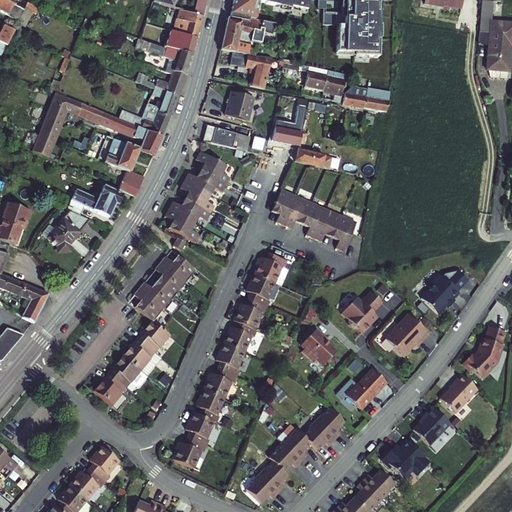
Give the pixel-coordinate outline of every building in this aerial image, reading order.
[(34,7),(19,0),(0,0),(0,11),(17,21),(24,7),(32,11),(34,7)] [(207,0),(196,0),(196,4),(184,1),(182,10),(204,17),(207,0)] [(233,0),(230,15),(250,20),(251,18),(256,19),(257,13),(254,12),(256,2),(259,3),(290,10),(291,6),(307,10),(308,0),(233,0)] [(462,0),(423,0),(423,5),(434,7),(434,5),(460,10),(462,0)] [(493,3),(483,2),(479,44),(487,44),(485,70),(486,80),(503,81),(504,73),(507,73),(509,47),(511,47),(511,25),(491,23),(493,3)] [(381,26),(382,3),(346,3),(345,15),(342,15),(335,15),(335,27),(338,27),(337,54),(356,54),(355,57),(381,58),(381,38),(379,38),(379,26),(381,26)] [(187,23),(179,50),(193,54),(204,17),(182,10),(180,10),(177,20),(187,23)] [(250,20),(229,15),(226,30),(240,33),(252,36),(253,32),(265,35),(267,29),(260,28),(262,20),(251,17),(250,20)] [(6,23),(0,38),(0,40),(13,46),(20,29),(6,23)] [(240,33),(226,30),(221,49),(249,54),(257,55),(259,47),(238,42),(240,33)] [(186,78),(193,54),(179,50),(162,45),(160,55),(177,60),(173,74),(186,78)] [(257,55),(249,54),(246,67),(253,68),(252,73),(254,74),(252,86),(266,89),(272,58),(257,55)] [(314,72),(311,71),(307,86),(326,92),(330,77),(325,76),(327,70),(316,67),(314,72)] [(179,96),(186,78),(173,74),(169,84),(157,80),(155,87),(179,96)] [(347,81),(330,77),(326,92),(344,96),(346,92),(349,93),(350,86),(347,85),(347,81)] [(172,118),(179,96),(155,87),(147,108),(149,109),(172,118)] [(356,96),(348,95),(346,105),(368,109),(371,91),(357,89),(356,96)] [(392,94),(371,91),(368,109),(389,113),(392,94)] [(245,95),(234,92),(227,115),(238,118),(245,95)] [(258,99),(245,95),(238,118),(251,122),(258,99)] [(153,159),(163,140),(136,129),(55,96),(50,107),(68,115),(144,143),(140,153),(153,159)] [(49,162),(68,115),(50,107),(37,141),(28,137),(22,151),(49,162)] [(279,123),(275,141),(300,147),(301,143),(303,136),(309,109),(302,107),(297,127),(279,123)] [(163,140),(172,118),(149,109),(142,126),(138,124),(136,129),(163,140)] [(250,129),(221,120),(214,145),(247,152),(252,137),(249,136),(250,129)] [(106,158),(113,138),(107,136),(100,156),(106,158)] [(265,150),(267,138),(256,136),(254,148),(265,150)] [(130,177),(140,153),(114,142),(112,148),(124,152),(120,162),(109,157),(106,166),(127,175),(119,193),(135,200),(143,181),(130,177)] [(309,165),(312,154),(299,151),(296,162),(309,165)] [(312,154),(309,165),(322,169),(325,158),(312,154)] [(200,155),(195,162),(203,167),(198,175),(225,188),(233,173),(200,155)] [(225,188),(198,175),(195,182),(186,178),(183,185),(210,199),(214,192),(222,195),(225,188)] [(210,199),(183,185),(179,192),(187,196),(184,204),(211,218),(215,211),(206,207),(210,199)] [(296,196),(281,190),(268,218),(284,225),(296,196)] [(123,199),(103,191),(99,201),(96,200),(95,203),(75,195),(67,213),(81,219),(84,212),(107,221),(113,208),(118,210),(123,199)] [(311,203),(296,196),(284,225),(299,232),(311,203)] [(68,202),(58,198),(54,208),(64,212),(68,202)] [(327,210),(311,203),(299,232),(314,238),(327,210)] [(37,215),(15,204),(0,234),(0,238),(16,247),(25,230),(28,232),(37,215)] [(211,218),(184,204),(180,210),(173,206),(168,215),(194,228),(198,220),(207,225),(211,218)] [(342,216),(327,210),(314,238),(330,245),(342,216)] [(194,228),(168,215),(165,221),(172,225),(168,232),(178,237),(174,246),(183,250),(186,243),(194,247),(198,239),(190,235),(194,228)] [(358,223),(342,216),(330,245),(345,251),(358,223)] [(90,225),(68,217),(46,241),(61,253),(60,255),(61,259),(64,259),(67,258),(67,255),(66,253),(90,225)] [(294,257),(269,247),(259,270),(284,281),(294,257)] [(20,317),(33,324),(50,297),(1,277),(9,255),(0,251),(0,289),(26,302),(20,317)] [(172,252),(161,265),(186,285),(196,272),(172,252)] [(161,265),(151,278),(175,298),(186,285),(161,265)] [(426,296),(442,312),(463,291),(462,290),(473,279),(463,269),(450,272),(447,275),(444,275),(438,280),(438,284),(426,296)] [(284,281),(259,270),(248,294),(274,305),(284,281)] [(151,278),(140,291),(165,311),(175,298),(151,278)] [(140,291),(130,304),(153,322),(155,324),(165,311),(140,291)] [(377,312),(387,303),(376,292),(366,302),(361,297),(346,312),(353,320),(353,324),(357,328),(361,328),(366,333),(378,321),(376,319),(380,315),(377,312)] [(274,305),(248,294),(238,317),(264,328),(274,305)] [(390,337),(408,354),(420,342),(422,344),(434,333),(414,313),(390,337)] [(264,328),(238,317),(228,341),(253,352),(264,328)] [(155,324),(153,322),(138,340),(157,355),(172,338),(155,324)] [(320,357),(327,364),(341,349),(328,336),(329,335),(320,326),(315,332),(313,330),(308,335),(310,337),(305,343),(309,347),(306,350),(317,360),(320,357)] [(475,354),(466,363),(475,372),(476,370),(484,378),(500,363),(507,346),(505,345),(511,333),(496,327),(491,339),(489,338),(485,348),(486,349),(485,352),(482,354),(481,353),(478,357),(475,354)] [(0,362),(22,337),(4,331),(0,335),(0,362)] [(157,355),(138,340),(124,358),(143,373),(157,355)] [(253,352),(228,341),(218,365),(243,376),(253,352)] [(143,373),(124,358),(109,375),(128,391),(143,373)] [(243,376),(218,365),(208,388),(233,399),(243,376)] [(376,367),(351,394),(366,409),(391,382),(376,367)] [(480,390),(464,374),(452,386),(453,387),(444,396),(459,411),(480,390)] [(128,391),(109,375),(95,393),(114,408),(128,391)] [(233,399),(208,388),(198,412),(223,423),(233,399)] [(349,421),(334,406),(326,414),(325,413),(313,426),(314,427),(307,434),(300,428),(293,436),(292,435),(280,448),(281,449),(274,457),(277,460),(271,468),(270,467),(258,480),(259,481),(251,489),(267,503),(274,496),(278,499),(289,487),(285,484),(293,475),(289,471),(297,464),(300,467),(311,455),(308,452),(315,444),(322,450),(330,442),(333,445),(345,433),(341,430),(349,421)] [(453,424),(436,406),(425,417),(427,418),(416,429),(432,445),(453,424)] [(223,423),(198,412),(187,436),(213,447),(223,423)] [(213,447),(187,436),(177,459),(203,470),(213,447)] [(434,463),(412,441),(403,450),(401,448),(396,452),(395,450),(385,460),(394,469),(395,468),(407,480),(415,471),(421,477),(434,463)] [(103,448),(86,467),(106,485),(123,465),(103,448)] [(0,453),(0,475),(6,480),(17,467),(0,453)] [(86,467),(69,487),(90,504),(106,485),(86,467)] [(401,487),(385,472),(377,480),(374,476),(368,482),(388,502),(394,496),(393,495),(401,487)] [(366,492),(358,500),(370,511),(375,511),(381,507),(382,508),(388,502),(368,482),(362,488),(366,492)] [(69,487),(53,506),(59,511),(83,511),(90,504),(69,487)] [(370,511),(358,500),(350,507),(347,504),(339,511),(370,511)] [(146,505),(136,501),(131,511),(152,511),(156,504),(148,501),(146,505)]
